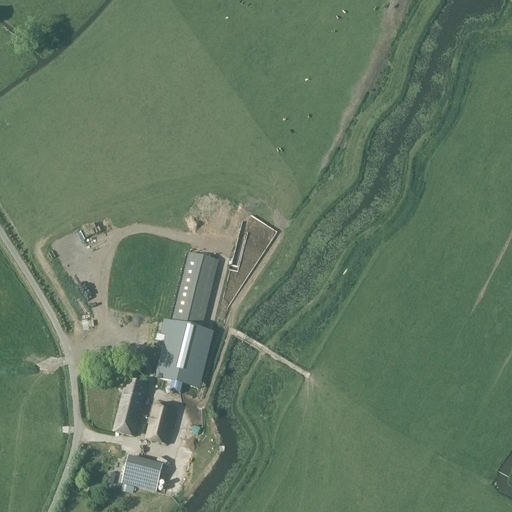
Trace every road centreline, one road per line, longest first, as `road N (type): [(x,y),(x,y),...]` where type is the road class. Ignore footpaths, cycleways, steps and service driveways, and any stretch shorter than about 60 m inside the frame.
road 1 (unclassified): [(50,511),(75,431),(72,371),(58,331),(0,234)]
road 2 (track): [(313,379),(217,327),(211,347),(167,341),(137,445)]
road 3 (track): [(14,511),(24,387),(37,369),(68,361)]
road 4 (track): [(22,429),(75,431),(172,453)]
